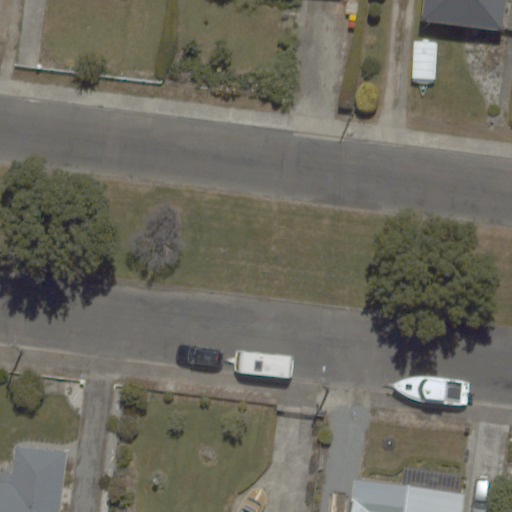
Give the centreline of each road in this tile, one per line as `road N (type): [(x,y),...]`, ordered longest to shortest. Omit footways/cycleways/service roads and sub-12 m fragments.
road 1 (residential): [(511,368),(0,301)]
road 2 (residential): [(0,128),(511,191)]
